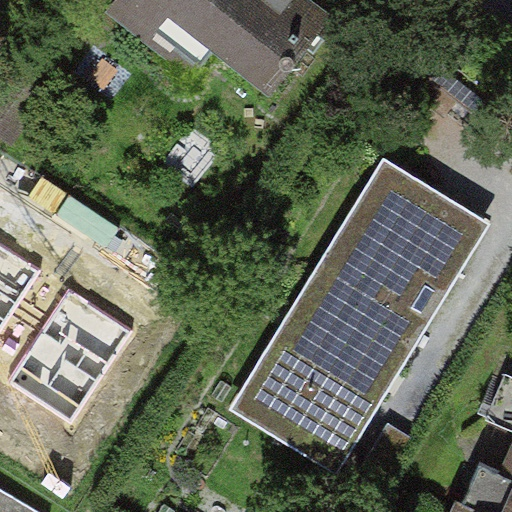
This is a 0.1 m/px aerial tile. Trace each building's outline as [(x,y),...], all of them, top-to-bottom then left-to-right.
[(120,0),(112,12),(195,77),(214,52),(271,97),(334,17),(311,0),(120,0)] [(488,88),(428,42),(424,40),(419,39),(414,40),(410,43),(407,47),(405,52),(406,57),(407,61),(411,65),(428,79),(416,95),(447,118),(459,103),(470,112),(474,114),(479,115),(483,114),(488,113),(491,109),(493,105),(494,101),(493,96),(491,92),(488,88)] [(45,92),(16,71),(0,92),(0,128),(12,137),(45,92)] [(282,343),(255,388),(345,443),(397,358),(405,364),(455,283),(446,277),(478,225),(401,179),(348,265),(326,252),(298,297),(322,311),(297,352),(282,343)] [(0,330),(39,271),(0,246),(0,330)] [(132,330),(72,291),(14,381),(74,419),(132,330)] [(511,511),(511,380),(509,379),(493,417),(511,425),(511,472),(510,478),(481,466),(461,511),(511,511)] [(404,456),(379,440),(353,483),(379,498),(404,456)] [(0,511),(39,511),(0,488),(0,511)]
